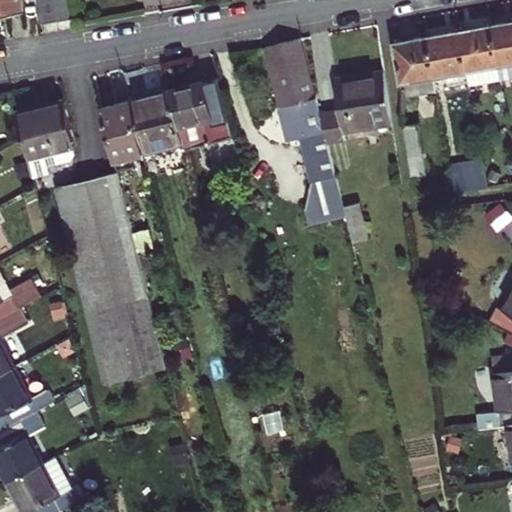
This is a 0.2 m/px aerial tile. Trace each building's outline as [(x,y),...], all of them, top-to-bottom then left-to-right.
[(0,0),(0,15),(25,11),(22,0),(0,0)] [(38,0),(42,24),(58,21),(54,0),(38,0)] [(54,0),(58,21),(74,18),(70,0),(54,0)] [(511,20),(509,21),(492,25),(502,79),(511,77),(511,20)] [(476,27),(460,31),(467,70),(470,85),(502,79),(492,25),(476,27)] [(445,33),(428,36),(435,76),(467,70),(460,31),(445,33)] [(435,76),(428,36),(413,39),(395,42),(401,82),(406,81),(409,94),(437,89),(435,76)] [(265,48),(288,142),(302,138),(312,181),(306,210),(309,225),(347,216),(344,207),(328,142),(321,113),(317,98),(315,98),(300,40),(275,46),(265,48)] [(386,78),(385,72),(369,75),(370,80),(386,78)] [(344,129),(376,124),(375,118),(392,116),(386,78),(370,80),(369,75),(355,77),(335,80),(341,110),(321,113),(328,142),(346,139),(344,129)] [(192,85),(170,91),(183,142),(185,150),(233,137),(222,92),(207,95),(204,82),(192,85)] [(131,100),(144,152),(183,142),(170,91),(156,94),(131,100)] [(117,103),(102,107),(115,159),(144,152),(131,100),(117,103)] [(53,104),(17,113),(23,137),(33,174),(51,169),(50,162),(72,157),(75,152),(74,144),(77,143),(65,101),(53,104)] [(393,122),(392,116),(375,118),(376,124),(393,122)] [(419,126),(405,128),(409,158),(424,156),(419,126)] [(424,156),(409,158),(412,177),(426,175),(424,156)] [(456,192),(489,187),(483,158),(451,165),(456,192)] [(26,163),(17,165),(20,180),(30,177),(26,163)] [(504,179),(503,169),(489,172),(490,181),(504,179)] [(167,367),(118,172),(58,187),(107,381),(167,367)] [(361,203),(344,207),(347,216),(352,236),(368,232),(361,203)] [(499,228),(511,217),(501,204),(488,215),(499,228)] [(369,238),(368,232),(352,236),(353,242),(369,238)] [(0,266),(0,318),(20,307),(43,296),(33,278),(12,289),(0,266)] [(491,322),(511,333),(511,296),(505,311),(498,308),(491,322)] [(66,316),(62,302),(53,305),(57,318),(66,316)] [(0,374),(15,367),(0,339),(0,338),(29,323),(20,307),(0,318),(0,374)] [(439,342),(453,334),(446,321),(432,329),(439,342)] [(511,353),(492,355),(495,373),(511,370),(511,353)] [(31,398),(15,367),(0,374),(0,430),(34,413),(54,402),(48,390),(31,398)] [(509,425),(511,424),(511,370),(495,373),(500,410),(478,413),(480,428),(509,425)] [(89,408),(81,392),(68,399),(76,414),(89,408)] [(26,432),(40,422),(34,413),(0,430),(0,466),(9,483),(44,464),(26,432)] [(462,440),(454,437),(450,450),(458,452),(462,440)] [(177,463),(186,461),(182,446),(174,448),(177,463)] [(73,487),(57,457),(44,464),(9,483),(23,509),(24,511),(59,511),(63,510),(82,499),(75,487),(73,487)]
